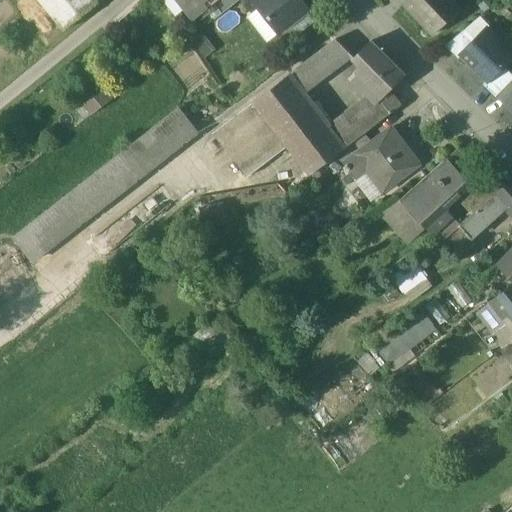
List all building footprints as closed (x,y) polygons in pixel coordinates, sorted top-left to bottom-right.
[(94,0),(41,0),(66,30),(97,3),(94,0)] [(177,0),(193,20),(208,9),(205,4),(210,0),(177,0)] [(217,0),(211,5),(220,15),(239,0),(217,0)] [(240,0),(250,11),(258,5),(257,4),(262,0),(240,0)] [(308,10),(299,0),(262,0),(257,4),(258,5),(279,32),(308,10)] [(448,0),(409,0),(405,4),(434,35),(459,11),(448,0)] [(511,56),(511,53),(487,29),(476,41),(462,55),(462,56),(488,81),(511,56)] [(465,30),(445,46),(458,60),(462,56),(462,55),(476,41),(465,30)] [(337,39),(320,52),(325,58),(342,44),(337,39)] [(405,75),(372,42),(352,60),(359,69),(355,74),(377,97),(380,101),(389,92),(405,75)] [(320,52),(288,77),(300,92),(332,66),(325,58),(320,52)] [(288,77),(254,102),(288,146),(311,175),(328,162),(345,149),(328,127),(300,92),(288,77)] [(511,80),(497,96),(506,106),(511,100),(511,80)] [(102,89),(83,104),(92,115),(111,100),(102,89)] [(380,101),(377,97),(360,110),(350,119),(362,135),(365,133),(401,106),(389,92),(380,101)] [(254,102),(213,133),(246,177),(288,146),(254,102)] [(356,105),(345,113),(350,119),(360,110),(356,105)] [(179,108),(14,240),(33,264),(198,132),(179,108)] [(345,113),(328,127),(345,149),(362,135),(350,119),(345,113)] [(352,158),(345,163),(357,179),(368,171),(384,192),(419,166),(391,129),(372,143),(352,158)] [(362,135),(345,149),(352,158),(372,143),(365,133),(362,135)] [(460,147),(444,161),(452,170),(456,173),(471,160),(460,147)] [(345,149),(328,162),(336,172),(340,169),(345,163),(352,158),(345,149)] [(444,161),(402,198),(411,207),(452,170),(444,161)] [(452,170),(411,207),(435,232),(450,218),(441,208),(454,197),(455,198),(468,186),(456,173),(452,170)] [(511,178),(500,190),(494,196),(504,207),(511,215),(511,178)] [(500,190),(490,180),(478,191),(488,201),(494,196),(500,190)] [(105,249),(172,207),(161,189),(94,231),(105,249)] [(477,189),(464,201),(475,213),(488,201),(478,191),(477,189)] [(475,213),(459,227),(470,239),(504,207),(494,196),(488,201),(475,213)] [(207,223),(225,219),(220,200),(203,204),(207,223)] [(450,218),(435,232),(433,238),(439,246),(451,235),(459,227),(450,218)] [(470,239),(459,227),(451,235),(461,248),(470,239)] [(511,252),(500,265),(511,276),(511,252)] [(416,265),(396,280),(405,292),(425,278),(416,265)] [(511,285),(490,304),(511,332),(511,285)] [(511,342),(511,332),(490,304),(477,314),(504,348),(511,342)] [(399,368),(433,326),(413,310),(379,352),(399,368)] [(242,339),(223,317),(207,328),(229,352),(242,339)]
